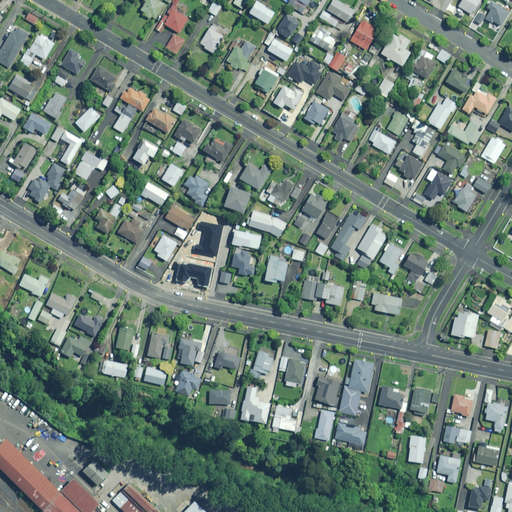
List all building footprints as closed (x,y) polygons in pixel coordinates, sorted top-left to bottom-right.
[(160,12),(162,13),(166,8),(164,7),(164,5),(156,0),(143,0),(146,2),(141,10),(146,14),(145,16),(150,19),(152,17),(155,19),(160,12)] [(247,0),(235,0),(234,4),(242,8),(247,0)] [(312,0),(292,0),(289,6),(302,13),(310,0),(311,0),(312,1),(312,0)] [(354,11),(336,0),(333,0),(327,10),(347,22),(354,11)] [(481,0),(462,0),(459,7),(472,15),(481,0)] [(265,6),(256,1),(249,13),(268,24),(274,13),(265,7),(265,6)] [(509,12),(491,1),(487,8),(491,10),(485,19),(492,23),(493,22),(501,26),(509,12)] [(173,4),(157,30),(161,33),(166,25),(179,34),(188,19),(176,11),(178,7),(173,4)] [(338,21),(323,11),(319,17),(335,27),(338,21)] [(38,18),(29,13),(26,20),(34,24),(38,18)] [(299,24),(288,16),(277,30),(288,39),(299,24)] [(378,30),(362,20),(350,40),(366,50),(378,30)] [(29,35),(16,27),(13,31),(0,52),(0,62),(9,68),(29,35)] [(216,33),(209,28),(199,45),(214,54),(225,35),(218,30),(216,33)] [(331,33),(324,29),(322,33),(316,29),(309,41),(330,52),(336,41),(329,36),(331,33)] [(410,42),(395,32),(381,54),(402,67),(410,53),(405,50),(410,42)] [(304,37),(298,33),(292,41),(298,45),(304,37)] [(185,40),(174,34),(166,48),(177,55),(185,40)] [(268,46),(275,37),(270,34),(264,43),(268,46)] [(47,41),(38,36),(27,55),(25,54),(20,62),(28,67),(35,54),(45,60),(54,44),(48,40),(47,41)] [(293,51),(274,39),(268,50),(286,61),(293,51)] [(255,48),(246,42),(242,50),(236,47),(227,61),(231,64),(230,66),(237,70),(238,68),(242,70),(255,48)] [(329,56),(316,49),(313,53),(299,46),(289,64),(298,69),(307,66),(321,70),(329,56)] [(85,62),(69,53),(62,66),(78,75),(85,62)] [(427,53),(424,57),(421,56),(412,71),(428,80),(439,60),(427,53)] [(98,66),(90,80),(102,87),(98,94),(104,98),(108,91),(112,93),(116,86),(114,84),(118,78),(98,66)] [(280,76),(265,67),(254,85),(269,94),(280,76)] [(285,71),(279,67),(276,71),(283,76),(285,71)] [(461,72),(454,68),(446,83),(465,93),(469,86),(464,83),(467,78),(460,74),(461,72)] [(70,74),(62,69),(54,81),(63,87),(70,74)] [(320,76),(313,72),(305,85),(312,89),(320,76)] [(342,80),(329,72),(317,94),(330,101),(333,95),(345,101),(351,91),(340,84),(342,80)] [(31,102),(37,90),(33,88),(35,85),(28,81),(17,75),(9,89),(31,102)] [(394,85),(385,79),(377,92),(386,98),(394,85)] [(471,91),(476,93),(474,97),(471,95),(463,110),(470,114),(473,108),(487,115),(496,99),(481,90),(479,89),(481,85),(476,82),(471,91)] [(293,92),(282,86),(273,103),(282,108),(284,105),(294,110),(303,93),(295,89),(293,92)] [(367,91),(358,86),(355,91),(364,96),(367,91)] [(128,87),(121,99),(128,103),(124,109),(134,115),(138,109),(143,112),(151,98),(141,92),(139,93),(128,87)] [(416,108),(424,96),(418,91),(409,104),(416,108)] [(67,99),(55,92),(44,111),(58,120),(62,113),(60,112),(67,99)] [(113,99),(107,96),(102,104),(109,107),(113,99)] [(20,110),(1,98),(0,99),(0,117),(2,114),(14,121),(20,110)] [(458,105),(447,98),(442,106),(439,104),(428,122),(440,130),(451,111),(453,112),(458,105)] [(187,107),(178,102),(173,110),(182,115),(187,107)] [(329,110),(315,102),(304,119),(314,124),(316,122),(320,125),(329,110)] [(511,107),(509,106),(499,123),(511,130),(511,107)] [(100,117),(91,108),(76,123),(84,132),(100,117)] [(176,121),(153,108),(146,121),(168,133),(176,121)] [(410,118),(398,111),(387,129),(399,136),(410,118)] [(52,124),(32,114),(24,128),(33,133),(35,129),(46,135),(52,124)] [(131,119),(122,114),(114,128),(123,133),(131,119)] [(359,127),(341,117),(333,132),(338,135),(335,140),(341,143),(344,138),(351,142),(359,127)] [(199,128),(184,119),(174,136),(185,142),(186,139),(195,144),(202,133),(197,130),(199,128)] [(422,157),(436,131),(416,120),(412,129),(417,132),(412,142),(417,144),(412,152),(422,157)] [(480,124),(472,120),(465,132),(452,124),(447,132),(468,145),(470,141),(475,144),(481,134),(476,131),(480,124)] [(500,124),(491,120),(486,129),(496,133),(500,124)] [(83,141),(58,127),(52,139),(58,142),(60,138),(71,144),(61,161),(66,166),(83,141)] [(396,143),(375,130),(369,140),(375,143),(373,145),(389,155),(396,143)] [(506,145),(493,137),(481,156),(494,164),(506,145)] [(214,167),(219,160),(223,163),(233,147),(225,142),(224,143),(215,138),(211,145),(208,143),(203,151),(208,154),(204,161),(214,167)] [(158,149),(144,141),(133,159),(144,165),(150,156),(153,158),(158,149)] [(186,147),(178,142),(172,151),(181,156),(186,147)] [(467,156),(445,143),(438,155),(448,161),(443,169),(452,175),(457,166),(460,168),(467,156)] [(37,151),(25,144),(12,164),(24,172),(37,151)] [(170,154),(165,150),(162,155),(167,158),(170,154)] [(74,173),(87,180),(93,170),(94,170),(96,167),(103,171),(109,162),(101,157),(99,159),(86,152),(81,160),(82,160),(74,173)] [(423,164),(408,156),(404,163),(399,160),(396,165),(401,168),(399,170),(405,173),(403,175),(413,181),(423,164)] [(66,166),(53,159),(46,172),(36,170),(28,185),(42,192),(51,176),(58,180),(66,166)] [(183,171),(171,164),(162,180),(174,187),(183,171)] [(272,169),(264,165),(260,171),(249,165),(240,179),(259,190),(272,169)] [(471,170),(464,167),(460,174),(466,178),(471,170)] [(25,174),(16,169),(11,177),(20,183),(25,174)] [(434,190),(433,192),(439,196),(440,194),(444,197),(453,181),(437,172),(429,187),(434,190)] [(398,178),(389,173),(384,182),(393,187),(398,178)] [(210,184),(197,175),(194,179),(190,177),(185,185),(190,188),(187,194),(197,200),(195,203),(203,207),(209,198),(204,194),(210,184)] [(490,186),(479,178),(474,186),(485,194),(490,186)] [(302,190),(294,186),(285,181),(282,187),(274,183),(268,192),(271,194),(268,200),(285,210),(289,203),(286,201),(289,195),(297,199),(302,190)] [(148,183),(141,195),(147,199),(148,198),(161,206),(168,195),(148,183)] [(479,193),(465,184),(453,203),(467,212),(479,193)] [(64,203),(63,205),(71,210),(72,209),(75,211),(84,197),(86,194),(75,186),(68,197),(63,193),(58,200),(64,203)] [(119,193),(114,186),(106,192),(112,199),(119,193)] [(251,195),(231,187),(224,207),(244,214),(251,195)] [(328,202),(313,193),(302,210),(317,219),(328,202)] [(426,199),(418,194),(414,200),(422,204),(426,199)] [(142,207),(134,201),(130,207),(138,212),(142,207)] [(108,234),(122,207),(115,203),(109,214),(100,209),(95,219),(100,221),(97,228),(108,234)] [(63,211),(54,205),(49,213),(58,219),(63,211)] [(172,207),(166,219),(180,226),(188,231),(195,220),(172,207)] [(137,213),(131,210),(128,215),(134,218),(137,213)] [(254,211),(249,225),(267,231),(279,237),(285,223),(272,217),(254,211)] [(208,214),(205,212),(199,222),(210,227),(213,220),(206,216),(208,214)] [(357,217),(351,214),(332,248),(338,252),(335,257),(344,261),(351,249),(346,245),(356,228),(360,231),(367,219),(358,215),(357,217)] [(338,222),(327,215),(316,233),(327,240),(338,222)] [(306,220),(299,216),(294,225),(301,228),(306,220)] [(137,244),(144,232),(138,228),(140,223),(134,220),(131,224),(125,221),(119,233),(121,234),(118,239),(122,242),(125,237),(137,244)] [(382,230),(373,224),(358,249),(363,251),(361,253),(372,260),(386,236),(380,233),(382,230)] [(188,233),(178,228),(175,235),(184,240),(188,233)] [(261,236),(234,230),(231,244),(242,247),(242,246),(258,249),(261,236)] [(177,244),(164,235),(154,251),(159,253),(158,256),(167,261),(177,244)] [(203,239),(194,237),(186,271),(204,275),(206,264),(210,265),(213,252),(201,249),(203,239)] [(328,247),(320,243),(316,252),(323,256),(328,247)] [(402,251),(389,243),(384,250),(386,251),(380,262),(390,268),(388,271),(394,275),(399,266),(394,263),(402,251)] [(20,261),(0,249),(0,266),(15,274),(18,268),(16,267),(20,261)] [(252,253),(235,249),(231,266),(240,268),(239,274),(248,276),(248,275),(253,276),(255,268),(248,266),(252,253)] [(304,252),(294,250),(292,259),(302,261),(304,252)] [(408,279),(415,283),(418,278),(419,279),(428,264),(422,261),(423,258),(412,252),(404,266),(412,271),(408,279)] [(279,258),(270,256),(265,281),(276,283),(277,280),(284,282),(288,264),(278,262),(279,258)] [(372,261),(362,256),(357,265),(366,270),(372,261)] [(152,262),(143,257),(138,265),(147,270),(152,262)] [(231,274),(221,272),(219,282),(229,285),(231,274)] [(437,275),(430,272),(425,281),(432,284),(437,275)] [(38,281),(24,274),(19,286),(32,292),(31,293),(41,297),(49,280),(40,276),(38,281)] [(319,279),(306,276),(301,298),(316,301),(317,297),(326,299),(325,303),(340,306),(343,297),(344,288),(325,283),(325,285),(318,283),(319,279)] [(362,281),(355,279),(351,297),(363,300),(366,285),(361,284),(362,281)] [(426,286),(417,280),(412,289),(422,294),(426,286)] [(92,298),(101,302),(104,296),(95,292),(92,298)] [(77,298),(68,293),(65,300),(52,293),(46,305),(53,309),(51,313),(62,319),(64,314),(68,316),(77,298)] [(402,299),(374,293),(371,304),(376,305),(375,310),(399,316),(402,299)] [(491,320),(492,321),(489,325),(500,331),(503,327),(511,332),(511,316),(510,320),(508,319),(506,322),(503,320),(511,305),(497,296),(487,313),(493,316),(491,320)] [(43,303),(36,300),(28,318),(34,321),(43,303)] [(52,315),(43,311),(38,320),(47,324),(52,315)] [(465,312),(464,314),(458,313),(457,318),(455,318),(451,335),(464,338),(464,336),(474,338),(479,316),(465,312)] [(93,321),(79,314),(74,326),(88,332),(87,333),(95,337),(104,319),(96,316),(93,321)] [(134,330),(120,327),(116,348),(130,351),(134,330)] [(66,333),(58,329),(51,342),(60,346),(66,333)] [(501,333),(489,330),(485,346),(497,349),(501,333)] [(170,337),(152,333),(147,356),(170,361),(172,348),(167,347),(168,344),(170,337)] [(83,357),(86,351),(90,341),(81,336),(78,342),(69,337),(61,353),(71,358),(74,352),(83,357)] [(202,344),(180,339),(178,348),(183,350),(180,363),(193,366),(197,351),(200,352),(202,344)] [(107,345),(102,343),(98,352),(102,354),(107,345)] [(140,345),(133,344),(131,358),(138,359),(140,345)] [(86,351),(83,357),(80,363),(87,366),(93,354),(86,351)] [(240,359),(219,352),(214,368),(221,370),(223,366),(237,370),(240,359)] [(259,352),(254,370),(251,369),(249,376),(256,378),(258,372),(269,375),(274,357),(259,352)] [(300,360),(282,357),(279,370),(287,372),(285,385),(296,387),(297,383),(301,384),(305,365),(300,364),(300,360)] [(374,364),(355,360),(349,387),(345,386),(339,412),(356,416),(362,392),(368,393),(374,364)] [(128,366),(105,361),(102,373),(125,378),(128,366)] [(167,373),(147,368),(144,381),(163,386),(167,373)] [(194,375),(182,371),(178,381),(180,381),(176,392),(189,397),(192,389),(197,390),(201,380),(194,377),(194,375)] [(327,376),(326,379),(320,377),(317,385),(319,386),(315,400),(336,407),(338,399),(335,398),(341,380),(327,376)] [(245,401),(243,400),(241,412),(242,412),(241,420),(249,421),(250,414),(255,415),(254,422),(267,424),(270,404),(258,402),(259,398),(256,397),(257,389),(248,387),(245,401)] [(393,389),(383,387),(379,405),(400,410),(403,395),(392,392),(393,389)] [(431,392),(415,389),(410,410),(415,411),(415,414),(426,417),(431,392)] [(230,405),(231,391),(210,390),(209,404),(230,405)] [(493,391),(487,390),(485,402),(491,403),(493,391)] [(438,404),(440,394),(433,392),(430,403),(438,404)] [(465,397),(455,394),(451,411),(462,414),(462,415),(469,417),(473,401),(464,399),(465,397)] [(507,400),(501,400),(501,405),(487,404),(486,421),(495,421),(494,432),(502,432),(503,424),(506,424),(507,400)] [(292,410),(277,407),(273,427),(294,431),(296,422),(290,420),(292,410)] [(235,411),(227,409),(225,419),(233,421),(235,411)] [(335,414),(321,410),(314,438),(328,441),(335,414)] [(346,425),(338,424),(335,439),(355,443),(355,445),(364,447),(367,433),(363,432),(363,431),(346,427),(346,425)] [(472,432),(446,426),(443,442),(455,444),(455,441),(469,444),(472,432)] [(426,438),(411,436),(408,462),(423,463),(426,438)] [(4,452),(0,455),(0,464),(47,511),(103,511),(75,483),(65,493),(14,442),(4,452)] [(487,444),(480,442),(477,454),(475,454),(473,462),(496,467),(500,449),(486,446),(487,444)] [(397,454),(388,452),(386,457),(395,460),(397,454)] [(460,460),(440,456),(437,473),(448,475),(447,482),(456,484),(460,460)] [(115,479),(100,463),(90,474),(105,489),(115,479)] [(427,469),(420,468),(418,478),(425,480),(427,469)] [(445,483),(430,480),(428,490),(443,493),(445,483)] [(492,489),(478,486),(478,489),(472,488),(468,507),(481,509),(483,500),(489,501),(492,489)] [(155,511),(130,487),(116,500),(128,511),(155,511)] [(500,511),(503,499),(493,497),(490,511),(500,511)]
